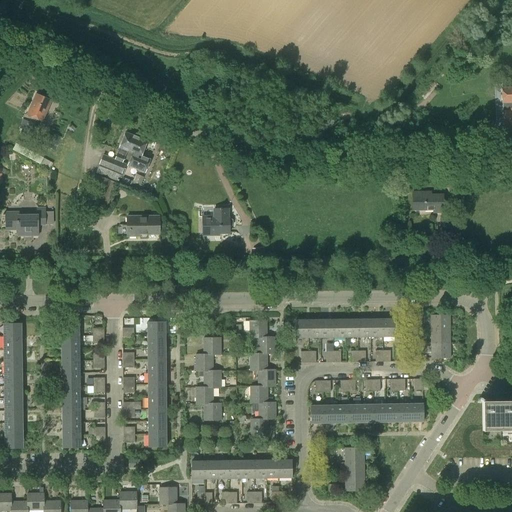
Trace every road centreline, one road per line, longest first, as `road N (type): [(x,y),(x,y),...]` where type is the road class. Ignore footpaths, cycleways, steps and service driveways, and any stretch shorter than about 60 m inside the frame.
road 1 (unclassified): [(511,147),(249,148),(0,35)]
road 2 (residential): [(111,303),(473,303)]
road 3 (residential): [(299,510),(303,378),(322,370),(431,369),(467,390)]
road 4 (residential): [(0,469),(109,464),(111,303)]
